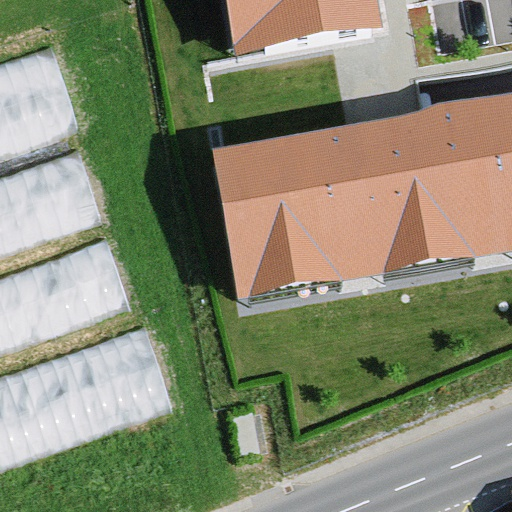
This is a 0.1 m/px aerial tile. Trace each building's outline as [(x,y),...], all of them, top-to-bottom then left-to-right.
[(222,0),(235,71),(383,44),(375,0),(222,0)] [(50,47),(0,63),(0,161),(80,134),(50,47)] [(212,166),(237,312),(511,263),(511,112),(387,135),(212,166)] [(77,152),(0,178),(0,261),(103,226),(77,152)] [(0,356),(130,311),(105,240),(0,276),(0,356)] [(0,473),(174,413),(144,329),(0,378),(0,473)]
